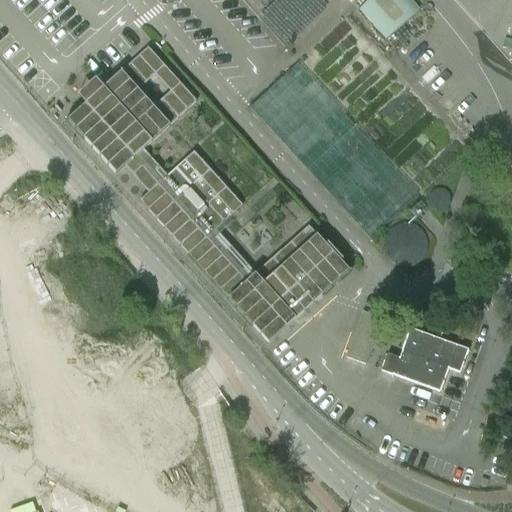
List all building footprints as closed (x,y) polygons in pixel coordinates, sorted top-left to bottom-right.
[(418,11),(408,0),(369,0),(358,10),(385,40),(418,11)] [(242,207),(193,153),(166,177),(143,150),(196,102),(147,49),(67,121),(115,175),(124,167),(148,194),(139,201),(268,344),(348,272),(308,227),(254,274),(215,231),(242,207)] [(70,239),(80,230),(41,187),(22,205),(27,211),(36,203),(70,239)] [(258,217),(239,231),(253,249),(272,235),(258,217)] [(425,246),(425,245),(424,237),(420,231),(414,226),(405,224),(398,226),(391,229),(386,236),(384,245),(386,252),(390,259),(397,264),(404,265),(413,264),(419,260),(424,253),(425,246)] [(439,393),(447,369),(459,374),(467,351),(409,330),(399,359),(386,355),(380,371),(439,393)] [(89,366),(103,384),(143,353),(129,335),(89,366)] [(489,411),(482,431),(511,441),(511,419),(490,412),(489,411)]
